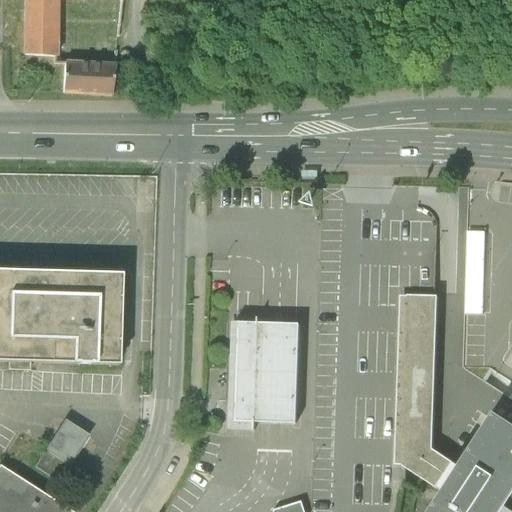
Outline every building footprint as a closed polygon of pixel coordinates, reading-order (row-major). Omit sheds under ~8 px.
[(120,0),(25,0),(23,56),(55,57),(56,0),(101,0),(120,1),(120,0)] [(111,66),(66,64),(64,94),(110,96),(111,66)] [(469,230),(468,313),(485,313),(486,231),(469,230)] [(0,270),(0,363),(115,368),(118,275),(0,270)] [(435,491),(452,466),(431,453),(436,299),(404,299),(400,468),(435,491)] [(238,325),(236,423),(245,423),(278,424),(298,424),(300,326),(280,326),(238,325)] [(442,496),(431,511),(500,511),(511,494),(511,431),(492,418),(458,470),(452,466),(435,491),(442,496)] [(74,466),(91,433),(65,419),(40,466),(57,474),(61,467),(53,463),(56,456),(74,466)] [(69,511),(0,467),(0,511),(69,511)] [(305,511),(303,503),(274,511),(305,511)]
